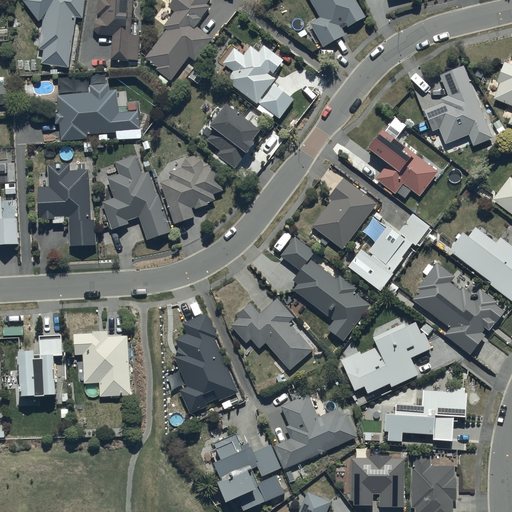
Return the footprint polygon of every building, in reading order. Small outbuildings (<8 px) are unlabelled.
[(83,0),(23,0),(38,20),(42,17),(38,48),(43,48),(43,50),(36,50),(36,58),(41,58),(41,62),(68,66),(75,16),(81,17),(83,0)] [(97,0),(96,13),(100,14),(99,17),(94,20),(93,28),(97,33),(112,34),(110,58),(127,60),(128,58),(137,59),(139,34),(130,33),(132,0),(97,0)] [(161,27),(165,30),(145,56),(157,66),(156,68),(170,79),(188,55),(194,60),(212,37),(195,24),(212,0),(171,0),(168,6),(173,10),(161,27)] [(310,0),(319,16),(309,22),(323,45),(344,33),(340,26),(346,23),(347,26),(365,16),(355,0),(310,0)] [(283,59),(262,44),(258,51),(250,45),(248,48),(240,42),(235,48),(233,47),(222,62),(226,65),(223,70),(228,74),(231,69),(232,70),(225,80),(256,103),(257,101),(260,104),(258,107),(263,110),(265,107),(279,118),(294,98),(272,82),(274,78),(267,72),(269,70),(273,73),(283,59)] [(511,111),(508,122),(511,123),(511,63),(504,60),(496,81),(499,82),(498,84),(493,97),(511,104),(511,111)] [(492,137),(463,64),(440,73),(448,94),(440,97),(442,101),(424,109),(432,130),(439,127),(445,143),(469,133),(473,145),(492,137)] [(76,92),(56,94),(58,111),(54,112),(54,122),(59,122),(60,139),(87,137),(86,133),(139,129),(138,110),(139,110),(138,103),(127,104),(126,91),(122,91),(121,84),(108,85),(108,83),(90,84),(89,82),(75,83),(76,92)] [(259,127),(225,101),(220,109),(216,106),(210,114),(213,116),(209,122),(216,127),(206,139),(220,149),(216,154),(234,167),(245,152),(244,151),(253,139),(251,137),(259,127)] [(412,149),(382,127),(368,146),(388,161),(375,178),(394,193),(402,182),(419,195),(437,171),(442,175),(445,172),(413,148),(412,149)] [(141,172),(135,154),(115,161),(119,172),(106,177),(113,197),(102,201),(111,228),(128,222),(127,219),(138,215),(146,238),(171,230),(158,193),(156,194),(148,170),(141,172)] [(185,157),(169,162),(160,175),(159,181),(174,223),(194,215),(191,207),(194,206),(194,208),(207,203),(207,201),(215,198),(212,193),(222,189),(213,163),(203,166),(200,158),(193,155),(185,157)] [(48,186),(37,187),(38,218),(52,218),(52,222),(64,222),(64,217),(68,217),(69,245),(95,244),(95,218),(91,218),(88,168),(85,168),(85,163),(78,163),(78,169),(74,169),(74,167),(70,168),(70,169),(69,169),(68,163),(59,163),(59,161),(55,161),(55,163),(47,164),(48,186)] [(511,177),(510,176),(492,198),(511,213),(511,177)] [(311,225),(342,248),(376,203),(343,177),(327,197),(331,200),(311,225)] [(0,244),(17,243),(16,215),(1,216),(0,196),(0,195),(0,244)] [(360,247),(347,264),(380,289),(393,272),(392,272),(403,257),(402,256),(412,242),(415,244),(417,242),(419,244),(431,229),(428,227),(429,226),(412,213),(397,232),(387,224),(366,252),(360,247)] [(463,231),(448,249),(493,282),(491,285),(511,300),(511,244),(500,235),(496,241),(483,231),(483,230),(484,230),(484,229),(484,228),(484,227),(484,226),(483,226),(483,225),(482,224),(481,224),(480,224),(480,223),(479,223),(479,224),(478,224),(477,224),(476,225),(476,226),(475,226),(469,235),(463,231)] [(295,235),(280,254),(300,270),(293,278),(298,282),(293,288),(333,320),(327,328),(342,340),(370,305),(353,291),(356,288),(339,275),(336,278),(309,257),(314,250),(295,235)] [(454,275),(435,262),(418,288),(419,289),(413,298),(451,324),(443,335),(471,354),(485,333),(483,331),(485,327),(488,329),(494,321),(496,322),(505,310),(494,303),(497,300),(478,287),(473,294),(462,286),(460,288),(450,281),(454,275)] [(238,317),(230,324),(245,343),(251,338),(259,347),(266,342),(288,369),(312,349),(289,321),(293,317),(277,297),(259,312),(250,301),(235,314),(238,317)] [(218,398),(237,390),(214,336),(217,335),(206,312),(182,322),(186,333),(174,338),(179,348),(174,349),(177,354),(173,356),(186,385),(179,388),(189,412),(206,405),(201,393),(213,387),(218,398)] [(359,350),(340,358),(355,390),(365,385),(368,392),(390,382),(392,386),(418,373),(410,356),(431,346),(424,331),(422,332),(416,320),(404,326),(403,322),(372,336),(376,346),(361,353),(359,350)] [(92,332),(73,333),(74,354),(82,353),(83,368),(78,368),(79,377),(83,377),(83,382),(99,382),(100,396),(130,395),(128,334),(108,335),(107,329),(92,329),(92,332)] [(33,348),(17,348),(17,353),(16,353),(16,362),(18,362),(19,384),(18,384),(18,388),(20,388),(20,392),(34,392),(34,393),(44,393),(44,391),(54,391),(54,365),(53,365),(53,355),(61,355),(61,335),(39,335),(40,355),(34,355),(33,348)] [(446,391),(422,389),(421,404),(395,402),(395,412),(385,412),(384,430),(388,431),(387,438),(403,439),(403,431),(432,433),(431,438),(453,440),(455,415),(464,415),(466,387),(446,386),(446,391)] [(308,393),(280,406),(289,424),(284,426),(290,438),(274,446),(284,467),(343,440),(347,450),(356,446),(352,438),(357,436),(346,412),(339,416),(335,408),(327,411),(318,391),(309,395),(308,393)] [(236,493),(243,510),(284,492),(275,473),(258,481),(251,465),(255,463),(260,475),(280,466),(271,444),(254,451),(250,442),(248,443),(247,441),(241,444),(236,432),(215,442),(217,446),(211,449),(215,458),(213,459),(222,477),(215,480),(224,498),(236,493)] [(368,457),(351,457),(350,503),(372,503),(372,492),(379,492),(379,506),(403,506),(404,457),(390,457),(390,454),(368,454),(368,457)] [(430,454),(412,454),(412,506),(414,506),(413,511),(451,511),(452,499),(456,499),(456,475),(453,475),(453,464),(430,464),(430,454)] [(298,511),(325,511),(324,511),(330,501),(307,490),(298,511)]
